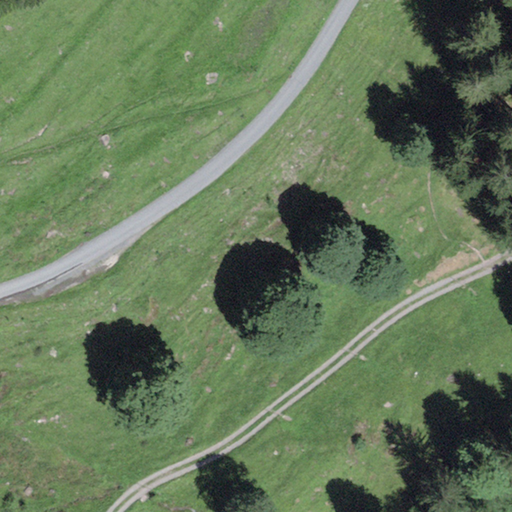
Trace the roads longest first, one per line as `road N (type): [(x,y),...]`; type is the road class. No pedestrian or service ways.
road 1 (track): [(121,511),(136,494),(228,453),(406,307),(511,256)]
road 2 (unclassified): [(350,0),(264,119),(224,158),(115,242),(0,297)]
